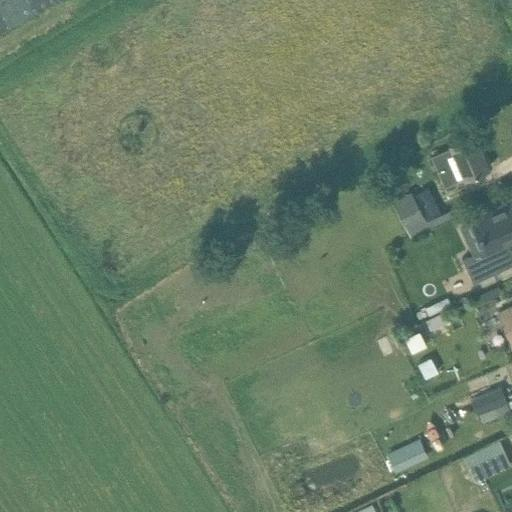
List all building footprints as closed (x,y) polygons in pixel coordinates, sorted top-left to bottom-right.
[(474,134),(472,135),(450,145),(451,147),(431,156),(436,167),(445,187),(488,168),(474,134)] [(413,238),(451,217),(447,210),(427,221),(411,190),(393,200),(413,238)] [(475,220),(461,226),(473,253),(462,258),(473,282),(511,264),(511,255),(505,241),(511,237),(511,201),(474,219),(475,220)] [(511,306),(499,312),(511,341),(511,306)] [(419,363),(427,376),(440,369),(433,355),(419,363)] [(502,384),(472,397),(479,414),(509,401),(502,384)] [(504,450),(479,461),(485,475),(510,464),(504,450)] [(379,511),(375,501),(349,511),(379,511)]
